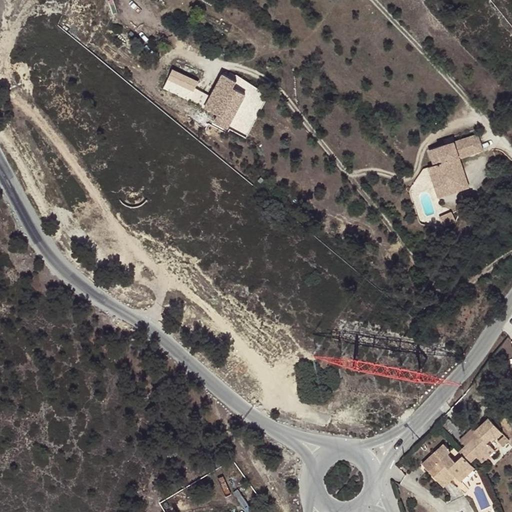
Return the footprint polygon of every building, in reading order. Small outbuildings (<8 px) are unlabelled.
[(174,69),(169,79),(196,92),(201,81),(174,69)] [(206,100),(203,105),(207,107),(207,108),(219,115),(215,121),(226,127),(245,93),(234,87),(225,82),(217,96),(214,94),(210,102),(206,100)] [(198,92),(194,101),(202,104),(207,94),(198,92)] [(455,142),(439,147),(443,163),(429,168),(438,197),(469,187),(459,158),(483,150),(478,134),(455,142)] [(446,445),(425,464),(447,487),(459,476),(474,463),(494,446),(491,443),(497,437),(499,439),(506,433),(492,418),(479,431),(476,428),(463,441),(468,446),(462,451),(466,455),(459,461),(451,454),(454,452),(446,445)]
